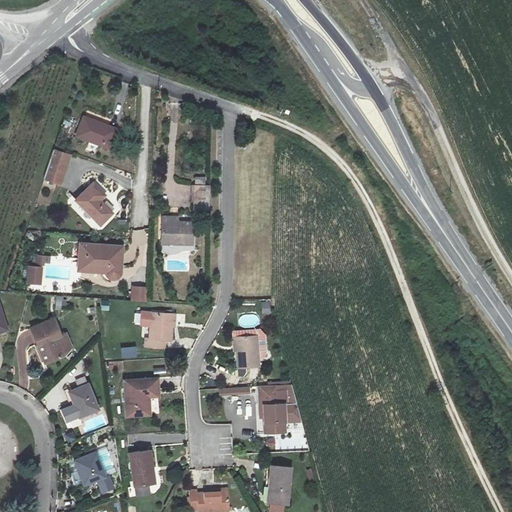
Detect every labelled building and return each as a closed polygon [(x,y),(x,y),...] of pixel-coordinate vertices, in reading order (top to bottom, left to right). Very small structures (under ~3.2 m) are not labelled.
[(114,129),(81,117),(75,135),(108,147),(114,129)] [(51,151),(42,179),(59,185),(68,156),(51,151)] [(195,189),(203,189),(204,178),(195,177),(194,189),(195,189)] [(105,196),(92,183),(76,201),(100,226),(112,213),(100,201),(105,196)] [(209,189),(203,189),(195,189),(194,214),(209,214),(209,189)] [(193,226),(162,224),(161,245),(192,247),(193,226)] [(105,269),(104,274),(104,276),(105,277),(106,278),(108,279),(111,279),(114,279),(115,277),(116,276),(117,273),(120,248),(79,244),(77,267),(105,269)] [(43,254),(34,253),(34,265),(42,266),(43,254)] [(131,301),(144,302),(146,287),(133,286),(131,301)] [(171,314),(150,312),(141,312),(139,326),(149,327),(148,340),(144,339),(144,347),(161,349),(162,341),(169,342),(171,314)] [(54,318),(31,327),(37,344),(39,343),(41,347),(38,348),(45,363),(63,356),(72,348),(66,333),(60,335),(54,318)] [(259,365),(259,358),(264,357),(266,350),(265,334),(257,335),(230,337),(231,353),(235,353),(236,367),(259,365)] [(136,347),(121,348),(122,359),(137,358),(136,347)] [(150,414),(149,397),(148,392),(158,392),(157,380),(125,382),(127,415),(150,414)] [(98,410),(88,384),(68,392),(79,417),(98,410)] [(290,385),(254,387),(255,406),(259,405),(260,420),(261,432),(283,431),(282,421),(299,419),(290,385)] [(248,387),(220,388),(220,395),(248,394),(248,387)] [(150,450),(129,453),(134,487),(152,485),(150,467),(153,467),(150,450)] [(96,452),(75,461),(85,485),(106,477),(96,452)] [(289,467),(265,466),(264,482),(266,482),(265,502),(287,504),(289,467)] [(196,492),(189,492),(190,511),(199,511),(198,511),(229,511),(228,492),(196,495),(196,492)]
